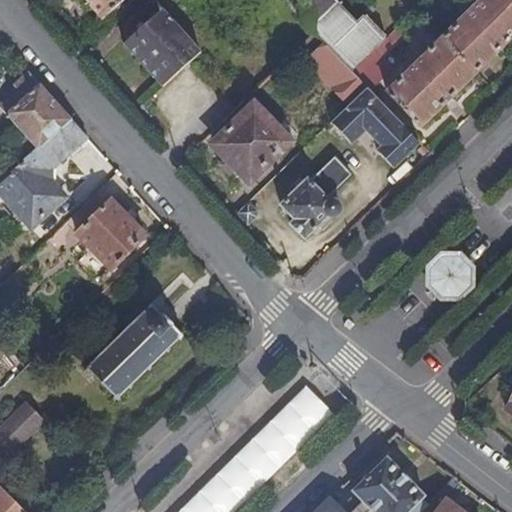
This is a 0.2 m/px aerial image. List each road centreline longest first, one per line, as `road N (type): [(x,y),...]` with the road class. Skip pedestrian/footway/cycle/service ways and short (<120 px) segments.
road 1 (tertiary): [(0,0),(296,322)]
road 2 (unclassified): [(511,120),(296,322)]
road 3 (unclassified): [(296,322),(105,511)]
road 4 (unclassified): [(282,511),(374,420),(405,408)]
road 5 (unclassified): [(405,408),(441,393),(511,320)]
road 6 (tertiary): [(296,322),(405,408)]
road 7 (tertiary): [(405,408),(511,494)]
